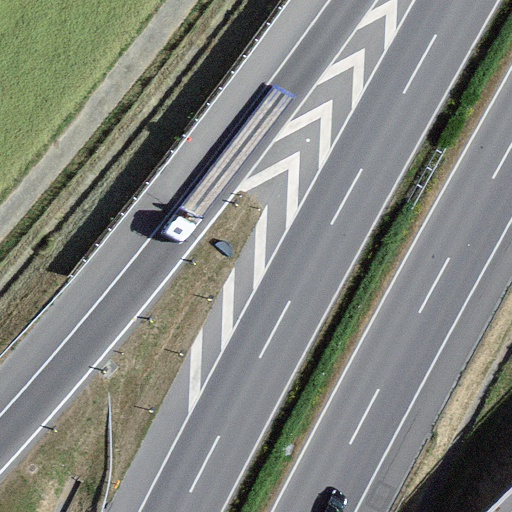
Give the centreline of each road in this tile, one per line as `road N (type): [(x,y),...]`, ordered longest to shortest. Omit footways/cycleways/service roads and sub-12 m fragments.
road 1 (motorway): [(456,0),(180,511)]
road 2 (motorway): [(369,0),(0,446)]
road 3 (motorway): [(315,511),(511,146)]
road 4 (track): [(183,0),(0,226)]
